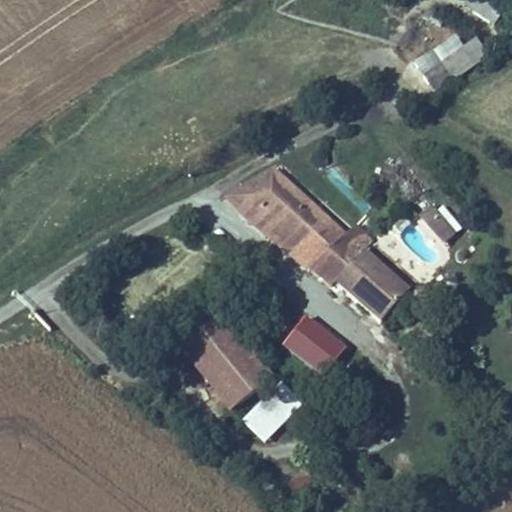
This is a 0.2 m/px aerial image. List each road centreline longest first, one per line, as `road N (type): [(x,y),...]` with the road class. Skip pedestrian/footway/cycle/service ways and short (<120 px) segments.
road 1 (unknown): [(165,214),(216,226),(356,331)]
road 2 (unclassified): [(0,316),(165,214)]
